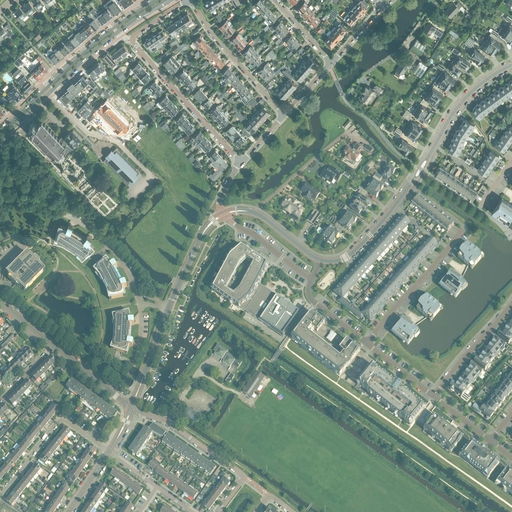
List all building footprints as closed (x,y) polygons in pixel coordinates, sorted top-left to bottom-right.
[(36,10),(38,12),(41,10),(39,8),(45,4),(41,0),(33,0),(37,5),(34,7),(36,10)] [(46,7),(48,9),(50,7),(49,5),(48,3),(51,0),(43,0),(42,1),(45,4),(45,5),(46,7)] [(114,15),(106,3),(104,0),(102,1),(104,5),(103,5),(105,7),(101,10),(108,20),(114,15)] [(121,2),(119,0),(109,0),(107,2),(107,3),(106,3),(114,15),(122,9),(118,4),(121,2)] [(215,8),(210,0),(208,0),(205,3),(210,11),(215,8)] [(257,10),(264,4),(261,0),(258,0),(248,9),(250,11),(254,8),(257,10)] [(354,4),(363,12),(365,11),(367,9),(367,8),(367,7),(368,5),(363,0),(362,1),(361,1),(358,4),(356,2),(354,4)] [(34,7),(29,1),(24,6),(28,11),(25,13),(30,18),(33,16),(31,14),(36,10),(34,7)] [(301,14),(308,7),(306,5),(306,4),(305,2),(297,9),(301,14)] [(450,18),(462,7),(458,2),(455,5),(453,3),(444,12),(450,18)] [(268,8),(264,4),(257,10),(261,15),(263,13),(268,8)] [(354,4),(350,9),(359,17),(363,12),(354,4)] [(17,18),(24,26),(26,24),(22,19),(27,15),(20,7),(14,11),(19,16),(17,18)] [(312,12),(308,7),(301,14),(305,18),(312,12)] [(272,13),(268,8),(263,13),(267,18),(272,13)] [(108,20),(101,10),(97,13),(95,10),(95,11),(93,9),(90,11),(92,13),(100,25),(102,23),(102,24),(108,20)] [(359,17),(350,9),(347,13),(356,21),(359,17)] [(312,12),(305,18),(309,22),(316,16),(312,12)] [(87,20),(95,30),(100,26),(94,19),(95,19),(90,13),(88,15),(90,18),(87,20)] [(182,17),(188,25),(193,21),(188,13),(182,17)] [(277,18),(272,13),(267,18),(271,23),(277,18)] [(356,21),(347,13),(342,17),(351,25),(356,21)] [(316,16),(309,22),(313,27),(320,21),(316,16)] [(188,25),(182,17),(177,20),(183,28),(188,25)] [(95,30),(87,20),(85,18),(83,19),(86,23),(83,26),(84,27),(90,34),(95,30)] [(177,20),(172,23),(178,31),(183,28),(177,20)] [(224,32),(230,26),(232,24),(230,21),(229,22),(227,20),(220,27),(224,32)] [(437,21),(434,25),(437,27),(438,27),(441,29),(444,31),(446,28),(443,26),(439,24),(440,23),(437,21)] [(272,25),(270,27),(263,33),(265,35),(267,33),(268,34),(272,30),(273,32),(276,29),(278,32),(284,26),(280,22),(274,27),(272,25)] [(178,31),(172,23),(167,27),(172,35),(178,31)] [(336,28),(343,34),(347,30),(340,23),(336,28)] [(423,30),(430,35),(429,36),(432,38),(435,34),(440,37),(443,33),(428,23),(423,30)] [(0,24),(0,32),(2,35),(6,31),(8,33),(11,31),(6,25),(4,28),(0,24)] [(232,24),(230,26),(224,32),(228,36),(234,31),(236,29),(234,28),(235,27),(232,24)] [(244,25),(238,31),(240,33),(244,30),(243,29),(246,26),(245,25),(244,26),(244,25)] [(284,26),(278,32),(275,34),(279,38),(275,42),(277,45),(281,41),(280,39),(288,31),(284,26)] [(90,34),(84,27),(80,31),(85,38),(90,34)] [(511,42),(511,41),(511,34),(506,31),(504,29),(504,30),(501,27),(498,33),(502,35),(502,36),(504,37),(507,40),(511,42)] [(336,28),(332,32),(339,39),(343,34),(336,28)] [(162,30),(156,33),(161,41),(164,38),(165,39),(166,39),(165,38),(167,37),(162,30)] [(485,40),(484,40),(496,48),(497,49),(501,45),(494,40),(494,38),(495,37),(498,33),(494,30),(493,30),(489,35),(485,40)] [(80,31),(75,35),(81,42),(85,38),(80,31)] [(332,32),(328,37),(336,43),(339,39),(332,32)] [(156,33),(151,37),(157,46),(163,42),(161,41),(156,33)] [(238,35),(231,40),(235,45),(244,38),(242,36),(242,35),(239,33),(238,35)] [(81,42),(75,35),(70,39),(76,46),(81,42)] [(198,46),(204,40),(202,37),(201,35),(194,41),(198,46)] [(290,45),(296,39),(292,35),(284,42),(285,44),(287,42),(290,45)] [(182,48),(186,45),(184,43),(180,46),(178,43),(173,36),(170,37),(172,39),(175,44),(176,44),(178,46),(180,48),(182,48)] [(76,46),(70,39),(69,37),(64,42),(71,50),(76,46)] [(145,43),(143,44),(148,48),(149,48),(151,50),(153,51),(158,47),(157,46),(151,37),(146,41),(145,42),(145,43)] [(336,43),(328,37),(325,41),(331,48),(336,43)] [(244,38),(235,45),(240,49),(246,44),(248,42),(244,38)] [(296,39),(290,45),(288,47),(292,51),(293,49),(294,50),(300,44),(296,39)] [(204,40),(198,46),(202,50),(209,44),(207,43),(204,40)] [(484,40),(481,46),(493,54),(494,53),(495,52),(496,51),(496,50),(496,48),(484,40)] [(421,55),(422,55),(424,57),(426,54),(423,52),(426,48),(416,41),(411,48),(421,55)] [(59,48),(65,55),(70,51),(62,42),(60,44),(62,46),(59,48)] [(210,46),(209,44),(202,50),(206,55),(213,49),(210,46)] [(118,49),(124,57),(127,55),(126,54),(129,52),(124,45),(118,49)] [(252,47),(251,46),(243,53),(247,58),(253,52),(256,50),(252,47)] [(57,50),(55,52),(60,59),(65,55),(59,48),(58,47),(56,48),(57,50)] [(473,48),(469,54),(476,59),(476,60),(480,63),(482,60),(485,56),(473,48)] [(124,57),(118,49),(113,53),(116,57),(114,59),(116,62),(118,60),(121,58),(122,59),(124,57)] [(213,49),(206,55),(210,60),(217,54),(215,52),(213,49)] [(60,59),(55,52),(53,50),(48,55),(51,58),(49,60),(54,65),(56,63),(60,59)] [(253,52),(247,58),(251,63),(258,57),(253,52)] [(103,57),(102,57),(108,64),(107,65),(110,69),(117,63),(114,59),(113,60),(108,54),(107,53),(105,55),(104,55),(103,55),(103,57)] [(217,54),(210,60),(214,64),(221,59),(218,56),(219,55),(217,54)] [(453,60),(467,69),(468,67),(469,67),(470,66),(470,64),(457,55),(454,60),(453,60)] [(36,66),(35,66),(43,75),(43,74),(45,74),(46,73),(45,72),(48,70),(41,63),(41,64),(40,63),(43,60),(39,56),(36,58),(39,62),(38,62),(38,63),(37,63),(36,64),(36,65),(36,66)] [(168,68),(176,61),(176,60),(172,56),(170,58),(164,63),(168,68)] [(305,61),(313,68),(317,63),(309,56),(305,61)] [(258,57),(251,63),(255,67),(262,62),(258,57)] [(21,65),(16,59),(13,62),(18,68),(21,65)] [(223,61),(221,59),(214,64),(219,69),(225,63),(224,61),(223,61)] [(313,68),(305,61),(303,59),(299,63),(301,65),(309,72),(313,68)] [(176,61),(168,68),(173,73),(179,67),(178,67),(181,65),(177,60),(176,61)] [(396,70),(397,71),(395,74),(398,77),(401,74),(403,75),(408,67),(409,68),(412,65),(404,60),(396,70)] [(451,62),(447,68),(458,75),(462,70),(464,72),(465,70),(466,69),(467,69),(453,60),(451,62)] [(420,61),(413,72),(421,77),(428,67),(420,61)] [(94,67),(101,75),(104,72),(104,73),(107,70),(105,68),(106,67),(101,62),(100,63),(99,62),(94,67)] [(136,73),(142,67),(138,62),(132,68),(133,69),(132,70),(136,74),(136,73)] [(438,76),(450,85),(451,84),(452,85),(455,80),(449,76),(450,75),(443,70),(445,67),(439,63),(437,66),(443,70),(438,76)] [(301,65),(298,68),(294,64),(292,66),(297,70),(305,77),(309,72),(301,65)] [(269,70),(265,65),(258,71),(263,76),(269,70)] [(43,75),(35,66),(30,71),(38,80),(42,77),(41,76),(43,75)] [(101,75),(94,67),(88,71),(92,75),(91,76),(93,79),(94,78),(95,79),(98,76),(99,77),(101,75)] [(147,72),(142,67),(136,73),(137,74),(137,75),(137,76),(138,75),(140,78),(147,72)] [(226,77),(232,72),(228,67),(222,72),(226,77)] [(271,68),(269,70),(263,76),(267,81),(270,78),(271,78),(272,78),(272,79),(277,75),(277,74),(281,71),(282,71),(283,70),(283,69),(281,68),(280,69),(279,68),(275,72),(271,68)] [(182,80),(188,75),(183,70),(177,75),(182,80)] [(207,76),(210,80),(217,73),(214,70),(207,76)] [(297,70),(293,74),(301,81),(305,77),(297,70)] [(15,77),(20,82),(22,84),(21,85),(27,91),(30,88),(30,89),(32,87),(32,86),(34,84),(28,78),(20,71),(15,77)] [(151,77),(147,72),(140,78),(142,79),(141,80),(142,81),(143,80),(145,83),(151,77)] [(232,72),(226,77),(230,82),(236,76),(232,72)] [(83,75),(78,80),(84,86),(89,83),(93,87),(91,89),(93,91),(98,86),(94,82),(93,83),(85,75),(84,76),(83,75)] [(188,75),(182,80),(186,85),(192,80),(188,75)] [(240,81),(236,76),(230,82),(234,86),(240,81)] [(450,85),(438,76),(435,81),(433,84),(439,88),(441,85),(447,89),(448,88),(449,88),(450,87),(450,86),(450,85)] [(192,80),(186,85),(190,90),(196,84),(197,84),(198,82),(197,80),(196,81),(194,78),(192,80)] [(285,83),(293,90),(294,90),(295,88),(297,86),(289,79),(285,83)] [(78,80),(74,84),(80,90),(84,86),(78,80)] [(289,95),(281,88),(272,80),(268,84),(271,86),(273,84),(279,90),(275,94),(280,98),(281,99),(283,99),(284,99),(285,99),(289,95)] [(151,93),(159,86),(155,81),(145,89),(147,91),(148,91),(151,93)] [(240,81),(234,86),(233,87),(237,92),(244,85),(240,81)] [(80,90),(74,84),(73,83),(68,87),(69,89),(75,95),(77,97),(77,96),(78,97),(79,96),(79,95),(77,93),(80,90)] [(293,90),(285,83),(281,88),(289,95),(293,90)] [(511,93),(511,86),(508,83),(507,84),(506,83),(506,84),(503,86),(511,93),(511,94),(511,93)] [(362,97),(361,99),(367,103),(375,92),(375,91),(376,90),(381,93),(383,89),(376,84),(373,88),(374,88),(372,90),(369,87),(368,88),(366,87),(364,90),(365,90),(364,92),(363,92),(362,93),(364,94),(363,96),(362,96),(362,97)] [(433,84),(428,92),(439,100),(440,98),(443,94),(437,91),(439,88),(433,84)] [(14,99),(16,101),(20,98),(21,97),(23,96),(23,95),(13,85),(6,91),(8,93),(4,96),(9,101),(11,99),(13,101),(14,99)] [(248,90),(244,85),(237,92),(241,96),(248,90)] [(159,86),(151,93),(150,94),(152,96),(153,95),(155,98),(163,90),(159,86)] [(501,87),(499,90),(506,96),(507,97),(511,93),(503,86),(502,87),(501,87)] [(198,99),(204,93),(200,88),(194,94),(198,99)] [(69,89),(65,92),(71,99),(75,95),(69,89)] [(248,90),(241,96),(240,96),(242,98),(241,99),(245,104),(253,97),(251,95),(252,94),(248,90)] [(496,90),(494,93),(501,100),(502,101),(506,96),(499,90),(497,91),(497,90),(496,90)] [(71,99),(65,92),(60,97),(62,99),(61,100),(67,107),(69,105),(67,103),(68,102),(70,104),(73,101),(71,99)] [(439,100),(428,92),(422,100),(427,104),(429,102),(435,106),(438,102),(437,101),(439,100)] [(208,98),(204,93),(198,99),(202,103),(208,98)] [(491,94),(489,96),(497,103),(498,104),(501,100),(494,93),(493,94),(492,94),(491,94)] [(162,107),(170,100),(166,95),(159,101),(158,102),(162,107)] [(208,98),(202,103),(207,108),(213,103),(214,101),(210,96),(208,98)] [(487,97),(484,100),(492,107),(493,108),(497,103),(489,96),(488,98),(487,97)] [(82,107),(78,111),(81,115),(88,108),(87,107),(90,103),(89,102),(90,101),(88,100),(88,101),(82,107)] [(175,105),(170,100),(162,107),(164,109),(167,112),(168,110),(175,105)] [(420,103),(417,108),(428,116),(429,115),(430,115),(431,114),(431,113),(431,112),(432,111),(426,107),(427,104),(422,100),(420,103)] [(482,101),(480,103),(487,110),(488,111),(492,107),(484,100),(483,101),(482,101)] [(106,104),(101,109),(103,110),(106,114),(108,112),(113,107),(114,106),(109,102),(106,105),(106,104)] [(487,110),(480,103),(479,105),(478,104),(477,104),(475,107),(484,114),(487,110)] [(88,108),(81,115),(85,118),(92,111),(94,110),(94,109),(90,105),(88,108)] [(179,109),(175,105),(168,110),(169,112),(169,113),(170,113),(173,115),(179,109)] [(108,112),(106,114),(110,118),(114,114),(118,111),(113,107),(108,112)] [(221,112),(216,107),(210,112),(215,117),(221,112)] [(260,109),(258,111),(266,118),(270,113),(266,110),(267,109),(265,107),(264,108),(263,107),(261,110),(260,109)] [(484,114),(475,107),(473,109),(473,110),(474,110),(472,112),(480,119),(484,114)] [(428,116),(417,108),(412,114),(407,110),(405,113),(411,117),(412,114),(419,119),(420,118),(426,122),(429,117),(428,116)] [(221,112),(215,117),(219,122),(225,116),(226,115),(222,110),(221,112)] [(114,114),(110,118),(115,123),(117,120),(122,116),(118,111),(114,114)] [(266,118),(258,111),(254,116),(262,123),(266,118)] [(180,124),(187,118),(182,113),(176,119),(177,120),(176,121),(177,122),(178,121),(180,124)] [(117,120),(115,123),(117,125),(118,126),(119,127),(121,125),(126,120),(122,116),(117,120)] [(229,121),(225,116),(219,122),(224,126),(229,121)] [(249,119),(248,120),(257,128),(262,123),(254,116),(252,118),(253,118),(250,121),(249,119)] [(191,123),(187,118),(180,124),(181,125),(181,126),(181,127),(182,126),(185,129),(191,123)] [(464,121),(462,124),(471,130),(475,125),(466,119),(465,121),(464,121)] [(119,127),(123,132),(126,129),(127,130),(132,126),(126,120),(121,125),(119,127)] [(249,121),(248,122),(247,123),(248,123),(246,126),(253,132),(257,128),(248,120),(249,121)] [(34,129),(30,134),(47,151),(60,139),(42,121),(38,126),(34,122),(31,125),(34,129)] [(408,127),(419,134),(422,129),(419,126),(418,126),(412,121),(408,127)] [(191,123),(185,129),(183,130),(184,131),(185,131),(186,132),(187,131),(189,134),(195,128),(191,123)] [(471,130),(462,124),(460,126),(460,127),(461,127),(460,129),(468,135),(471,130)] [(230,136),(236,130),(234,128),(235,127),(234,126),(233,127),(232,126),(226,131),(230,136)] [(419,134),(408,127),(404,132),(411,137),(415,140),(418,136),(417,136),(419,134)] [(60,139),(47,151),(50,154),(48,156),(54,162),(56,161),(57,161),(58,162),(60,159),(57,156),(60,158),(63,157),(83,139),(73,129),(64,138),(63,136),(60,138),(60,139)] [(236,130),(230,136),(234,141),(246,130),(244,129),(242,131),(243,132),(240,135),(238,133),(239,132),(238,131),(237,132),(236,130)] [(468,135),(460,129),(458,131),(458,130),(457,130),(455,133),(465,139),(468,135)] [(246,130),(234,141),(239,146),(242,143),(243,144),(244,144),(245,143),(246,142),(245,140),(242,137),(243,137),(242,136),(241,136),(242,134),(244,136),(246,134),(249,137),(251,135),(246,130)] [(198,141),(204,136),(200,131),(191,139),(193,141),(194,141),(196,143),(198,141)] [(511,135),(506,131),(505,131),(502,136),(511,142),(511,140),(511,135)] [(465,139),(455,133),(454,136),(454,137),(453,138),(462,144),(465,139)] [(204,136),(198,141),(202,146),(209,140),(204,136)] [(502,136),(499,140),(508,147),(510,144),(510,143),(511,142),(502,136)] [(407,153),(407,152),(409,150),(410,150),(412,146),(401,138),(397,144),(404,149),(403,150),(407,153)] [(462,144),(453,138),(451,141),(451,142),(452,142),(451,144),(459,149),(463,145),(462,144)] [(213,145),(209,140),(202,146),(203,147),(203,148),(204,149),(204,148),(207,151),(213,145)] [(508,147),(499,140),(495,145),(504,151),(505,149),(506,150),(507,150),(508,147)] [(459,149),(451,144),(449,146),(449,147),(450,147),(448,149),(457,155),(460,150),(459,149)] [(362,151),(355,146),(352,150),(349,148),(346,151),(345,151),(342,154),(343,155),(342,156),(343,158),(342,159),(348,164),(349,162),(352,165),(358,158),(357,157),(362,151)] [(367,146),(364,150),(370,154),(373,150),(367,146)] [(127,184),(130,181),(132,183),(138,176),(137,175),(140,172),(137,168),(136,168),(120,152),(120,151),(116,148),(113,151),(112,150),(105,156),(107,158),(103,161),(107,164),(124,181),(127,184)] [(213,160),(220,155),(215,150),(209,156),(210,157),(209,158),(210,158),(211,158),(213,160)] [(487,155),(497,161),(498,159),(498,158),(499,156),(491,150),(487,155)] [(220,155),(213,160),(211,163),(215,168),(224,160),(220,155)] [(487,155),(484,160),(492,165),(494,164),(495,164),(497,161),(487,155)] [(224,160),(215,168),(216,169),(212,174),(211,173),(209,176),(214,181),(225,170),(224,169),(228,164),(224,160)] [(492,165),(484,160),(481,164),(490,171),(492,168),(492,167),(491,167),(492,165)] [(386,171),(382,177),(387,180),(391,174),(392,175),(395,171),(386,164),(383,169),(386,171)] [(490,171),(481,164),(477,169),(486,175),(487,173),(488,174),(488,173),(490,171)] [(439,177),(445,169),(440,166),(434,174),(435,174),(435,175),(435,176),(436,176),(437,176),(439,177)] [(331,184),(336,177),(339,179),(342,175),(330,167),(328,171),(326,170),(323,173),(322,173),(321,175),(321,176),(321,177),(331,184)] [(449,172),(445,169),(439,177),(444,180),(449,172)] [(449,172),(444,180),(448,184),(454,175),(449,172)] [(454,175),(448,184),(453,187),(459,179),(454,175)] [(378,184),(380,181),(374,177),(368,185),(379,193),(380,191),(380,192),(383,188),(378,184)] [(463,182),(459,179),(453,187),(458,190),(463,182)] [(463,182),(458,190),(462,194),(468,185),(463,182)] [(307,185),(304,191),(308,193),(305,197),(311,201),(314,197),(318,200),(321,195),(307,185)] [(362,189),(360,192),(365,196),(367,193),(376,199),(378,195),(378,194),(379,193),(368,185),(364,191),(362,189)] [(473,188),(468,185),(462,194),(467,197),(473,188)] [(478,192),(473,188),(467,197),(469,198),(469,199),(470,199),(470,200),(471,200),(472,200),(478,192)] [(359,196),(356,200),(356,201),(366,208),(367,209),(368,207),(369,207),(369,206),(370,206),(370,205),(370,204),(371,203),(363,198),(365,196),(360,192),(357,195),(359,196)] [(418,196),(417,196),(411,204),(416,208),(422,200),(420,198),(420,197),(419,197),(419,196),(418,196)] [(291,213),(295,216),(298,218),(305,209),(293,201),(292,203),(287,199),(284,203),(283,202),(281,205),(282,206),(282,207),(284,208),(283,210),(290,215),(291,213)] [(504,221),(505,221),(508,223),(511,217),(511,205),(503,199),(500,203),(499,203),(498,203),(492,212),(493,213),(495,214),(502,219),(503,220),(504,221)] [(356,201),(356,200),(354,203),(353,203),(350,208),(359,215),(362,210),(364,211),(366,208),(356,201)] [(422,200),(416,208),(420,211),(426,203),(422,200)] [(431,207),(426,203),(420,211),(424,215),(431,207)] [(435,210),(431,207),(424,215),(429,218),(435,210)] [(435,210),(429,218),(433,222),(440,214),(435,210)] [(314,211),(308,220),(307,222),(316,228),(320,222),(317,220),(320,215),(314,211)] [(346,213),(342,218),(352,225),(353,223),(354,224),(357,220),(346,213)] [(440,214),(433,222),(438,225),(444,217),(440,214)] [(444,217),(438,225),(443,229),(449,221),(444,217)] [(352,225),(342,218),(339,224),(348,231),(352,225)] [(398,219),(396,222),(405,228),(409,224),(401,218),(400,220),(398,219)] [(449,221),(443,229),(447,233),(454,225),(453,224),(453,223),(452,223),(452,222),(451,222),(449,221)] [(395,225),(394,226),(402,232),(405,228),(396,222),(394,224),(395,225)] [(70,248),(79,234),(72,229),(73,226),(72,226),(73,226),(69,224),(69,225),(68,224),(67,227),(59,225),(54,241),(58,242),(62,244),(67,246),(70,248)] [(329,226),(325,232),(335,239),(336,240),(339,235),(333,231),(334,230),(329,226)] [(392,229),(391,230),(398,237),(402,233),(402,232),(394,226),(391,229),(392,229)] [(325,232),(323,230),(319,236),(331,244),(332,243),(333,243),(334,242),(334,241),(334,240),(335,239),(325,232)] [(388,233),(387,235),(395,241),(398,237),(391,230),(390,230),(388,233)] [(85,238),(79,234),(70,248),(73,250),(76,253),(80,256),(82,259),(89,253),(91,251),(95,247),(89,241),(91,239),(91,238),(88,236),(87,235),(85,238)] [(395,241),(387,235),(386,234),(384,237),(385,237),(384,239),(391,245),(394,241),(395,241)] [(381,241),(380,243),(388,249),(391,245),(384,239),(383,238),(381,241)] [(428,239),(424,244),(433,250),(435,248),(434,247),(436,245),(428,239)] [(388,249),(380,243),(379,242),(377,245),(376,247),(384,253),(387,249),(388,249)] [(421,247),(420,248),(428,254),(429,254),(430,252),(431,253),(433,250),(424,244),(422,247),(421,247)] [(472,269),(473,268),(483,256),(482,255),(477,252),(468,244),(464,249),(464,248),(463,249),(461,252),(460,253),(461,253),(458,258),(457,258),(463,262),(468,266),(469,267),(471,268),(472,269)] [(258,258),(255,256),(241,246),(229,257),(223,268),(211,290),(238,309),(239,308),(245,312),(262,287),(258,284),(266,268),(268,265),(258,258)] [(384,253),(376,247),(376,246),(373,249),(374,249),(373,251),(380,257),(383,253),(384,253)] [(417,251),(417,252),(424,258),(425,258),(427,256),(427,255),(428,254),(420,248),(418,251),(417,251)] [(380,257),(373,251),(372,250),(370,253),(369,255),(377,261),(380,257)] [(414,255),(413,256),(421,262),(422,262),(424,260),(423,259),(424,258),(417,252),(414,255)] [(13,265),(5,273),(12,280),(10,281),(11,282),(15,286),(16,285),(23,292),(31,284),(36,279),(44,271),(37,264),(38,263),(34,258),(32,260),(26,253),(18,261),(17,261),(13,265)] [(377,261),(369,255),(368,254),(366,257),(367,257),(365,259),(373,265),(376,261),(377,261)] [(421,262),(413,256),(410,259),(410,260),(417,266),(418,266),(420,264),(420,263),(421,262)] [(103,284),(118,277),(114,270),(117,268),(117,267),(115,264),(114,264),(112,265),(106,259),(100,265),(94,271),(96,274),(98,278),(102,281),(103,284)] [(359,263),(368,270),(371,266),(363,260),(362,262),(361,261),(359,263)] [(417,266),(410,260),(406,264),(415,271),(417,268),(416,267),(417,266)] [(358,267),(357,268),(365,274),(368,270),(359,263),(357,266),(358,267)] [(415,271),(406,264),(403,268),(411,274),(412,272),(413,273),(415,271)] [(354,271),(353,272),(361,278),(364,274),(364,275),(365,274),(357,268),(356,268),(354,270),(354,271)] [(398,273),(397,273),(405,279),(406,280),(408,277),(409,275),(401,269),(398,273)] [(361,278),(353,272),(350,274),(351,275),(350,276),(357,282),(360,278),(361,279),(361,278)] [(394,277),(402,283),(402,284),(404,281),(405,279),(397,273),(394,277)] [(441,287),(448,292),(450,294),(450,295),(451,296),(452,296),(455,298),(466,285),(465,285),(461,281),(452,274),(448,278),(447,278),(440,286),(441,287)] [(357,282),(350,276),(349,276),(348,278),(347,277),(345,280),(353,286),(357,282),(357,283),(357,282)] [(122,284),(118,277),(103,284),(105,288),(106,292),(108,296),(109,300),(125,297),(124,289),(127,288),(126,287),(127,287),(125,283),(125,284),(125,283),(122,284)] [(391,281),(390,281),(398,288),(399,288),(401,285),(400,285),(402,283),(394,277),(391,281)] [(344,283),(342,284),(350,290),(353,286),(345,280),(343,282),(344,283)] [(387,285),(394,292),(395,292),(397,289),(398,288),(390,281),(387,285)] [(339,285),(337,288),(346,294),(349,290),(350,291),(350,290),(342,284),(340,286),(339,285)] [(383,289),(383,290),(391,296),(394,293),(393,293),(394,292),(387,285),(384,289),(383,289)] [(283,338),(300,312),(262,287),(245,312),(283,338)] [(346,294),(337,288),(335,290),(336,291),(334,293),(338,296),(338,295),(341,297),(343,299),(346,294)] [(391,296),(383,290),(380,293),(379,294),(387,300),(388,300),(390,297),(391,296)] [(376,297),(376,298),(383,304),(384,304),(386,301),(387,300),(379,294),(376,297)] [(343,299),(341,297),(338,301),(340,303),(343,306),(343,305),(349,310),(352,306),(343,299)] [(422,300),(422,301),(420,304),(419,305),(420,305),(416,310),(422,314),(427,318),(428,319),(431,321),(442,308),(441,307),(434,302),(427,297),(423,301),(422,300)] [(376,298),(373,302),(381,308),(383,306),(382,305),(383,304),(376,298)] [(381,308),(373,302),(369,306),(376,312),(377,312),(378,310),(379,311),(381,308)] [(352,306),(349,310),(355,315),(358,318),(359,318),(361,319),(364,315),(362,314),(352,306)] [(369,306),(365,310),(374,317),(376,314),(375,313),(376,312),(369,306)] [(365,310),(362,314),(364,315),(367,318),(366,318),(370,321),(371,319),(372,319),(374,317),(365,310)] [(114,333),(131,334),(131,326),(134,326),(134,325),(135,321),(134,321),(131,321),(129,313),(112,316),(113,320),(113,325),(114,330),(114,333)] [(310,316),(292,340),(295,343),(337,375),(339,377),(358,353),(311,315),(310,316)] [(404,321),(401,325),(400,325),(399,325),(392,333),(393,334),(396,336),(402,341),(402,342),(403,343),(405,343),(407,345),(418,332),(413,328),(404,321)] [(511,340),(511,337),(504,331),(501,334),(500,334),(497,337),(508,345),(511,340)] [(131,334),(114,333),(114,337),(112,341),(112,346),(111,350),(119,352),(126,355),(129,347),(132,348),(132,347),(133,347),(133,343),(130,342),(131,334)] [(491,345),(500,352),(506,346),(495,337),(493,340),(494,341),(491,345)] [(214,355),(222,360),(224,361),(223,363),(230,368),(231,366),(237,370),(242,363),(227,353),(228,352),(218,345),(213,352),(216,353),(214,355)] [(486,347),(484,350),(495,358),(500,352),(491,345),(488,348),(487,347),(486,347)] [(25,351),(22,353),(28,359),(32,355),(25,348),(23,350),(25,351)] [(495,358),(484,350),(482,352),(482,353),(483,353),(480,357),(490,364),(495,358)] [(22,353),(18,357),(24,363),(28,359),(22,353)] [(24,363),(18,357),(17,355),(13,359),(20,367),(24,363)] [(46,361),(51,366),(53,369),(57,366),(56,365),(57,364),(50,357),(46,361)] [(490,364),(480,357),(477,360),(476,359),(474,363),(484,371),(490,364)] [(20,367),(13,359),(9,363),(10,365),(16,371),(20,367)] [(46,361),(42,365),(47,370),(51,366),(46,361)] [(471,367),(468,371),(477,378),(483,372),(472,364),(470,367),(471,367)] [(10,365),(7,369),(12,375),(16,371),(10,365)] [(47,370),(42,365),(38,369),(45,376),(47,374),(45,372),(47,370)] [(423,407),(400,389),(403,386),(399,381),(395,385),(375,369),(374,371),(371,368),(364,377),(359,383),(362,386),(361,387),(364,389),(365,390),(365,389),(367,391),(366,391),(402,419),(404,420),(403,421),(409,425),(412,421),(413,422),(421,412),(420,411),(423,407)] [(12,375),(7,369),(2,373),(5,376),(5,377),(7,379),(8,378),(8,379),(12,375)] [(38,369),(34,373),(39,378),(41,380),(45,376),(38,369)] [(463,374),(461,376),(472,384),(477,378),(468,371),(465,374),(464,374),(464,373),(463,373),(463,374)] [(257,372),(242,392),(251,398),(265,377),(257,372)] [(39,378),(34,373),(30,377),(35,382),(39,378)] [(225,382),(229,385),(234,376),(231,374),(225,382)] [(472,384),(461,376),(459,378),(459,379),(460,379),(457,383),(467,391),(472,384)] [(22,385),(27,390),(31,386),(26,381),(22,385)] [(76,396),(82,389),(70,381),(65,388),(76,396)] [(502,385),(501,387),(510,394),(511,392),(511,391),(511,387),(505,382),(504,381),(501,384),(502,385)] [(467,391),(457,383),(454,386),(452,385),(450,388),(451,389),(450,390),(453,392),(454,391),(461,397),(460,397),(460,398),(461,398),(466,402),(467,403),(467,402),(469,401),(470,399),(464,394),(467,391)] [(27,390),(22,385),(18,389),(23,394),(27,390)] [(510,394),(501,387),(500,386),(497,389),(498,390),(497,392),(505,399),(507,396),(508,396),(510,394)] [(23,394),(18,389),(14,393),(19,398),(23,394)] [(93,398),(82,389),(76,396),(88,405),(93,398)] [(497,392),(496,391),(492,394),(494,395),(492,397),(501,404),(505,399),(497,392)] [(14,393),(10,396),(15,402),(19,398),(14,393)] [(15,402),(10,396),(6,400),(11,406),(13,408),(14,407),(12,405),(14,403),(16,405),(17,403),(15,402)] [(489,400),(488,402),(497,409),(499,407),(500,407),(500,406),(501,406),(501,405),(501,404),(492,397),(491,396),(488,399),(489,400)] [(105,406),(93,398),(88,405),(99,413),(105,406)] [(488,402),(484,407),(493,414),(494,412),(495,412),(495,411),(497,409),(488,402)] [(48,410),(54,415),(58,410),(53,405),(48,410)] [(483,406),(480,409),(475,405),(472,408),(479,413),(480,414),(481,413),(486,417),(486,418),(486,419),(486,420),(487,420),(488,420),(489,420),(490,419),(494,414),(493,414),(484,407),(483,406)] [(116,415),(105,406),(99,413),(111,422),(116,415)] [(197,424),(202,418),(187,408),(183,414),(197,424)] [(48,410),(44,416),(50,420),(54,415),(48,410)] [(89,417),(83,412),(79,417),(85,421),(89,417)] [(50,420),(44,416),(40,421),(46,425),(50,420)] [(511,473),(511,474),(506,470),(498,465),(495,463),(494,460),(476,446),(475,446),(473,446),(470,444),(462,438),(454,431),(454,432),(453,431),(452,431),(449,428),(444,424),(436,417),(435,417),(434,417),(425,429),(452,451),(459,458),(486,480),(495,485),(511,498),(511,473)] [(40,421),(36,426),(42,430),(46,425),(40,421)] [(166,434),(150,423),(146,429),(152,434),(161,440),(166,434)] [(42,430),(36,426),(32,431),(37,435),(40,432),(40,433),(42,430)] [(60,433),(66,437),(70,432),(64,428),(60,433)] [(145,428),(137,440),(144,445),(152,434),(146,429),(145,428)] [(10,429),(5,435),(6,437),(9,434),(12,437),(13,435),(11,433),(13,431),(10,429)] [(32,431),(28,436),(33,440),(36,435),(37,436),(37,435),(32,431)] [(60,433),(56,438),(62,442),(66,437),(60,433)] [(174,451),(179,443),(167,435),(162,442),(174,451)] [(33,440),(28,436),(24,441),(29,446),(31,444),(30,443),(33,440)] [(62,442),(56,438),(53,442),(58,447),(62,442)] [(144,445),(137,440),(129,452),(136,457),(144,445)] [(24,441),(20,446),(25,451),(28,447),(29,446),(24,441)] [(58,447),(53,442),(49,447),(54,452),(58,447)] [(179,443),(174,451),(186,459),(191,451),(179,443)] [(86,452),(92,456),(96,450),(87,444),(85,446),(86,447),(84,450),(86,451),(86,452)] [(20,446),(16,451),(21,456),(25,451),(20,446)] [(54,452),(49,447),(45,452),(51,456),(54,452)] [(168,456),(158,449),(156,451),(167,458),(168,456)] [(16,451),(11,457),(17,461),(21,456),(16,451)] [(191,451),(186,459),(198,467),(203,460),(191,451)] [(45,452),(41,457),(48,462),(49,461),(48,460),(51,456),(45,452)] [(92,456),(86,452),(83,457),(89,461),(92,456)] [(11,457),(7,462),(13,466),(17,461),(11,457)] [(48,462),(41,457),(38,460),(39,460),(37,462),(40,464),(43,466),(45,465),(44,465),(46,462),(48,463),(48,462)] [(83,457),(80,461),(86,465),(89,461),(83,457)] [(169,460),(179,467),(180,465),(170,458),(169,460)] [(155,474),(160,468),(161,465),(154,460),(152,462),(148,467),(153,470),(152,471),(155,473),(155,474)] [(203,460),(198,467),(211,476),(216,468),(203,460)] [(80,461),(76,466),(82,470),(86,465),(80,461)] [(13,466),(7,462),(3,467),(9,471),(13,466)] [(34,465),(31,470),(36,475),(41,468),(36,464),(34,466),(34,465)] [(76,466),(73,471),(79,475),(82,470),(76,466)] [(181,468),(191,476),(193,474),(182,466),(181,468)] [(3,467),(0,470),(0,472),(5,476),(6,474),(6,475),(9,471),(3,467)] [(160,468),(155,474),(160,477),(164,471),(160,468)] [(36,475),(31,470),(27,475),(32,479),(36,475)] [(114,479),(118,474),(113,470),(109,475),(114,479)] [(79,475),(73,471),(70,475),(76,480),(79,475)] [(164,471),(160,477),(165,480),(169,474),(164,471)] [(220,484),(226,488),(230,483),(227,481),(229,478),(222,473),(220,476),(223,479),(220,484)] [(122,477),(118,474),(114,479),(119,482),(122,477)] [(174,478),(169,474),(165,480),(170,484),(174,478)] [(27,475),(23,479),(29,484),(32,479),(27,475)] [(76,480),(70,475),(67,480),(66,480),(65,482),(71,486),(72,484),(73,485),(76,480)] [(194,477),(205,485),(206,483),(195,476),(194,477)] [(127,480),(122,477),(119,482),(124,486),(127,480)] [(174,478),(170,484),(174,487),(179,481),(174,478)] [(29,484),(23,479),(20,484),(25,488),(29,484)] [(132,484),(127,480),(124,486),(128,489),(132,484)] [(179,481),(174,487),(179,491),(183,485),(179,481)] [(20,484),(16,488),(22,493),(25,488),(20,484)] [(61,484),(57,489),(66,495),(69,490),(68,490),(69,488),(64,484),(63,486),(61,484)] [(132,484),(128,489),(133,492),(137,487),(132,484)] [(226,488),(220,484),(217,488),(222,493),(226,488)] [(97,490),(103,494),(106,489),(100,485),(97,490)] [(183,485),(179,491),(184,494),(188,488),(183,485)] [(137,487),(133,492),(138,496),(142,491),(137,487)] [(16,488),(12,493),(18,497),(22,493),(16,488)] [(191,490),(188,488),(184,494),(189,497),(194,490),(192,488),(191,490)] [(222,493),(217,488),(213,493),(219,497),(222,493)] [(66,495),(57,489),(54,493),(56,495),(56,496),(62,500),(66,495)] [(103,494),(97,490),(94,495),(99,499),(103,494)] [(196,491),(194,490),(189,497),(193,501),(198,495),(195,493),(196,491)] [(18,497),(12,493),(9,497),(14,502),(18,497)] [(219,497),(213,493),(210,498),(215,502),(219,497)] [(94,495),(90,500),(96,504),(99,499),(94,495)] [(56,496),(53,500),(59,505),(62,500),(56,496)] [(14,502),(9,497),(5,502),(11,507),(14,502)] [(215,502),(210,498),(206,502),(212,507),(215,502)] [(59,505),(53,500),(50,505),(56,509),(59,505)] [(90,500),(87,505),(93,509),(96,504),(90,500)] [(212,507),(206,502),(203,507),(208,511),(212,507)] [(123,508),(128,511),(129,511),(133,508),(126,503),(123,508)]
